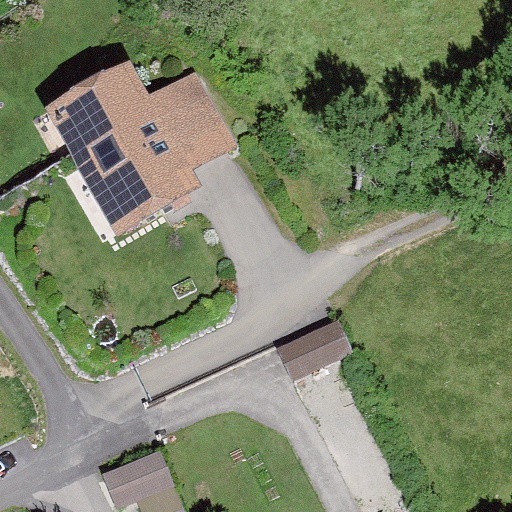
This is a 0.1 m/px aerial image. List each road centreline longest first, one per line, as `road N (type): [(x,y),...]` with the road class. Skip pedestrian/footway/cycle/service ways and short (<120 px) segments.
road 1 (residential): [(511,190),(345,258),(283,316),(73,412)]
road 2 (residential): [(73,412),(76,461),(0,495)]
road 3 (residential): [(0,304),(73,412)]
